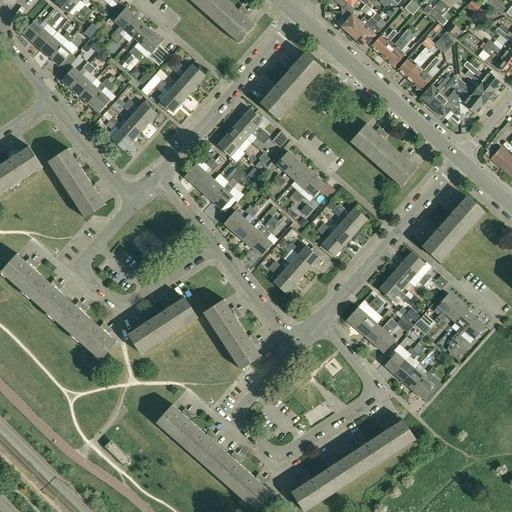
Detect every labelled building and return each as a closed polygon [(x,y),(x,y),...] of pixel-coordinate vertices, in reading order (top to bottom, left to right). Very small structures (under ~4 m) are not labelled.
[(69,14),(77,4),(72,0),(58,0),(56,2),(69,14)] [(190,0),(214,21),(230,3),(226,0),(190,0)] [(342,12),(354,11),(354,8),(352,7),(357,0),(336,0),(335,1),(342,6),(341,7),(342,12)] [(359,0),(365,5),(370,9),(374,6),(367,0),(359,0)] [(431,7),(426,13),(428,14),(429,14),(437,21),(442,16),(449,8),(441,0),(433,9),(431,7)] [(473,0),(463,10),(474,15),(481,6),(474,0),(473,0)] [(500,14),(505,8),(494,0),(488,0),(486,2),(500,14)] [(412,1),(405,8),(413,15),(420,8),(412,1)] [(239,11),(230,3),(214,21),(239,43),(238,43),(239,44),(255,25),(255,24),(254,25),(242,14),(241,15),(238,13),(239,11)] [(84,4),(81,8),(87,13),(90,10),(84,4)] [(84,17),(87,13),(81,8),(77,12),(84,17)] [(115,21),(124,29),(136,16),(126,8),(115,21)] [(43,21),(47,24),(52,19),(58,12),(54,9),(43,21)] [(350,34),(360,22),(353,16),(354,14),(354,11),(342,12),(342,16),(348,20),(342,27),(343,28),(343,29),(345,32),(347,32),(350,34)] [(484,14),(482,19),(488,21),(500,16),(496,12),(490,15),(488,14),(485,15),(484,14)] [(354,38),(357,41),(378,17),(375,13),(368,22),(364,18),(360,22),(350,34),(350,35),(350,36),(353,38),(354,38)] [(145,24),(136,16),(124,29),(133,37),(145,24)] [(442,16),(437,21),(443,26),(448,21),(442,16)] [(381,19),(378,17),(357,41),(360,43),(360,44),(362,47),(364,47),(365,47),(371,40),(381,29),(376,25),(381,19)] [(55,22),(52,19),(47,24),(51,28),(55,22)] [(23,33),(32,41),(43,29),(34,20),(23,33)] [(97,26),(100,29),(106,22),(103,20),(97,26)] [(452,23),(446,29),(454,36),(460,30),(452,23)] [(133,37),(142,46),(154,32),(145,24),(133,37)] [(511,33),(501,24),(498,28),(511,39),(511,33)] [(99,30),(93,25),(85,34),(91,39),(99,30)] [(511,52),(511,39),(498,28),(495,31),(508,42),(504,46),(511,52)] [(43,29),(32,41),(41,50),(53,37),(43,29)] [(111,36),(115,39),(120,34),(116,31),(111,36)] [(371,47),(379,53),(390,41),(397,34),(393,31),(386,38),(382,34),(378,39),(371,47)] [(379,53),(387,60),(411,34),(407,31),(394,45),(390,41),(379,53)] [(440,39),(449,49),(454,44),(453,35),(447,31),(440,39)] [(62,37),(66,41),(71,35),(67,32),(62,37)] [(163,41),(154,32),(142,46),(151,53),(148,56),(158,66),(169,54),(159,45),(163,41)] [(123,37),(120,34),(115,39),(119,43),(123,37)] [(405,55),(402,52),(401,52),(414,37),(411,34),(387,60),(395,67),(405,55)] [(74,38),(71,35),(66,41),(70,44),(74,38)] [(41,50),(50,58),(62,45),(53,37),(41,50)] [(444,54),(449,49),(440,39),(435,44),(434,45),(444,54)] [(486,45),(490,47),(511,64),(511,52),(504,46),(501,50),(489,40),(486,44),(486,45)] [(71,53),(62,45),(50,58),(60,66),(71,53)] [(508,76),(511,71),(511,64),(490,47),(486,45),(482,50),(483,51),(478,56),(498,73),(501,70),(508,76)] [(129,52),(133,56),(137,50),(134,47),(129,52)] [(413,62),(412,61),(409,58),(398,70),(406,77),(423,57),(429,50),(426,48),(413,62)] [(133,56),(135,58),(130,63),(126,67),(127,67),(126,68),(129,71),(130,70),(131,71),(134,67),(139,61),(136,58),(141,53),(137,50),(133,56)] [(406,77),(413,83),(424,71),(420,68),(432,53),(429,50),(423,57),(406,77)] [(291,69),(283,78),(300,94),(322,70),(323,70),(323,69),(304,53),(304,54),(293,66),(295,67),(292,70),(291,69)] [(421,90),(428,83),(432,78),(427,74),(439,61),(435,58),(424,71),(413,83),(421,90)] [(196,61),(185,74),(197,85),(206,76),(199,70),(202,66),(196,61)] [(83,68),(87,71),(92,66),(88,62),(83,68)] [(178,62),(175,65),(181,71),(184,67),(178,62)] [(464,65),(470,70),(475,74),(495,91),(502,83),(490,74),(486,78),(467,62),(464,65)] [(178,75),(181,71),(175,65),(171,69),(178,75)] [(87,71),(83,76),(71,89),(80,97),(92,84),(96,79),(91,74),(96,69),(92,66),(87,71)] [(62,80),(71,89),(83,76),(74,67),(62,80)] [(495,91),(475,74),(470,70),(466,75),(471,79),(472,78),(481,85),(477,89),(489,99),(495,91)] [(189,95),(197,85),(185,74),(176,83),(189,95)] [(138,82),(142,85),(147,79),(144,76),(138,82)] [(429,104),(450,80),(451,79),(447,76),(444,80),(436,88),(432,85),(427,90),(421,97),(422,98),(422,100),(425,102),(426,102),(429,104)] [(483,107),(489,99),(477,89),(472,85),(470,88),(457,77),(457,80),(458,86),(471,97),(483,107)] [(278,119),(300,94),(283,78),(275,87),(273,89),(260,103),(278,119)] [(90,105),(101,92),(105,88),(110,82),(107,79),(97,89),(92,84),(80,97),(90,105)] [(436,110),(437,111),(448,98),(444,94),(453,83),(454,82),(451,79),(450,80),(429,104),(431,106),(431,108),(434,110),(436,110)] [(162,80),(159,84),(165,89),(168,86),(162,80)] [(105,88),(101,92),(90,105),(99,113),(111,100),(105,95),(114,86),(110,82),(105,88)] [(176,83),(168,93),(181,104),(189,95),(176,83)] [(162,93),(165,89),(159,84),(155,87),(162,93)] [(460,115),(459,104),(456,104),(455,105),(451,102),(456,96),(456,91),(454,90),(448,98),(437,111),(439,113),(439,114),(442,117),(443,117),(444,117),(450,111),(456,116),(460,115)] [(173,114),(181,104),(168,93),(160,102),(173,114)] [(459,97),(459,104),(460,115),(465,115),(469,109),(476,115),(483,107),(471,97),(466,103),(459,97)] [(129,100),(126,104),(131,109),(134,105),(129,100)] [(147,100),(144,103),(150,108),(152,105),(147,100)] [(144,103),(136,113),(148,124),(157,115),(150,108),(144,103)] [(128,112),(131,109),(126,104),(123,107),(128,112)] [(250,109),(242,118),(255,130),(264,120),(262,118),(256,113),(250,109)] [(256,113),(262,118),(264,115),(258,110),(256,113)] [(118,124),(112,119),(106,113),(103,116),(115,127),(118,124)] [(140,133),(148,124),(136,113),(128,122),(140,133)] [(112,130),(115,127),(103,116),(96,124),(99,127),(103,123),(112,130)] [(242,118),(234,127),(247,139),(255,130),(242,118)] [(132,142),(140,133),(128,122),(119,131),(132,142)] [(352,143),(356,147),(377,165),(393,147),(383,138),(382,140),(379,137),(380,136),(368,125),(368,124),(351,143),(352,143)] [(239,148),(247,139),(234,127),(226,137),(239,148)] [(111,140),(124,152),(132,142),(119,131),(111,140)] [(272,141),(280,147),(288,139),(285,134),(281,131),(272,141)] [(262,143),(266,138),(259,133),(256,137),(262,143)] [(231,158),(239,148),(226,137),(218,146),(231,158)] [(29,147),(10,160),(1,166),(14,186),(42,168),(31,149),(29,147)] [(401,154),(393,147),(377,165),(401,186),(400,186),(401,187),(417,168),(417,167),(416,168),(404,157),(403,159),(400,156),(401,154)] [(491,159),(505,172),(511,163),(511,157),(506,151),(501,147),(491,159)] [(49,163),(67,191),(88,178),(71,153),(69,149),(49,163)] [(289,151),(284,157),(279,153),(273,161),(277,164),(286,173),(298,159),(289,151)] [(207,163),(211,167),(215,161),(212,158),(207,163)] [(286,173),(296,181),(308,168),(298,159),(286,173)] [(219,165),(215,161),(211,167),(214,170),(219,165)] [(256,166),(262,172),(267,167),(261,161),(256,166)] [(185,177),(195,186),(206,173),(197,164),(185,177)] [(1,166),(0,166),(0,195),(14,186),(1,166)] [(247,176),(254,181),(261,173),(254,168),(247,176)] [(296,181),(305,189),(317,176),(308,168),(296,181)] [(236,180),(242,173),(238,169),(232,176),(233,178),(236,180)] [(195,186),(204,194),(215,181),(206,173),(195,186)] [(236,180),(237,181),(243,186),(249,179),(245,175),(242,173),(236,180)] [(233,178),(232,176),(230,174),(225,179),(229,183),(233,178)] [(326,184),(317,176),(305,189),(314,197),(326,184)] [(105,205),(94,188),(88,178),(67,191),(85,218),(105,205)] [(229,183),(224,188),(225,189),(213,202),(223,210),(234,197),(228,192),(233,186),(237,181),(236,180),(233,178),(229,183)] [(286,181),(282,178),(278,183),(281,186),(286,181)] [(204,194),(213,202),(225,189),(224,188),(215,181),(204,194)] [(293,196),(296,199),(301,194),(297,191),(293,196)] [(304,197),(301,194),(296,199),(299,202),(304,197)] [(485,213),(481,209),(466,196),(466,197),(455,209),(457,211),(454,214),(453,212),(445,221),(462,237),(484,213),(485,213)] [(333,212),(339,217),(342,213),(337,208),(338,207),(331,201),(327,206),(333,212)] [(338,207),(337,208),(342,213),(346,209),(340,204),(338,207)] [(246,211),(250,214),(255,208),(254,207),(251,205),(246,211)] [(355,207),(347,217),(360,229),(368,219),(355,207)] [(258,211),(255,208),(250,214),(253,217),(258,211)] [(224,224),(234,232),(246,219),(236,211),(224,224)] [(360,229),(347,217),(343,221),(339,217),(334,222),(339,226),(352,238),(360,229)] [(234,232),(243,241),(255,227),(246,219),(234,232)] [(459,241),(462,237),(445,221),(437,231),(423,245),(441,262),(459,241)] [(265,227),(268,231),(273,225),(270,222),(265,227)] [(320,226),(326,232),(329,228),(323,223),(320,226)] [(268,231),(264,235),(253,249),(262,257),(274,243),(268,238),(277,228),(273,225),(268,231)] [(323,235),(326,232),(320,226),(317,230),(323,235)] [(344,247),(352,238),(339,226),(331,235),(344,247)] [(264,235),(255,227),(243,241),(253,249),(264,235)] [(344,247),(331,235),(322,245),(335,256),(344,247)] [(292,255),(295,251),(289,246),(290,245),(284,240),(280,244),(286,249),(286,250),(292,255)] [(289,246),(295,251),(298,248),(292,242),(290,245),(289,246)] [(307,245),(299,255),(312,266),(320,257),(307,245)] [(404,261),(417,273),(425,263),(412,252),(404,261)] [(42,276),(34,269),(18,255),(19,254),(18,254),(1,273),(2,273),(26,294),(42,276)] [(304,275),(312,266),(299,255),(291,264),(304,275)] [(276,261),(273,265),(278,270),(281,266),(276,261)] [(409,282),(417,273),(404,261),(396,270),(409,282)] [(283,273),(296,285),(304,275),(291,264),(283,273)] [(275,273),(278,270),(273,265),(270,268),(275,273)] [(401,291),(409,282),(396,270),(388,279),(401,291)] [(288,294),(296,285),(283,273),(274,283),(288,294)] [(424,273),(421,276),(427,282),(430,278),(424,273)] [(449,282),(441,275),(436,280),(438,281),(435,285),(441,291),(449,282)] [(26,294),(51,315),(67,298),(42,276),(26,294)] [(424,285),(427,282),(421,276),(418,280),(424,285)] [(405,294),(401,291),(388,279),(380,288),(385,293),(393,300),(398,294),(408,303),(411,300),(405,294)] [(429,280),(424,286),(428,289),(433,283),(429,280)] [(408,291),(405,294),(411,300),(414,296),(408,291)] [(385,293),(383,295),(391,302),(393,300),(385,293)] [(437,306),(446,315),(458,302),(448,293),(445,297),(442,295),(434,304),(437,306)] [(184,297),(156,315),(170,337),(198,319),(184,297)] [(92,320),(67,298),(51,315),(76,338),(92,320)] [(242,327),(225,300),(204,313),(222,341),(242,327)] [(467,310),(458,302),(446,315),(455,323),(467,310)] [(368,315),(358,307),(347,320),(356,328),(368,315)] [(402,307),(399,311),(403,315),(407,311),(402,307)] [(406,314),(415,322),(421,316),(411,308),(406,314)] [(464,331),(476,318),(467,310),(455,323),(461,328),(457,332),(452,337),(447,350),(450,353),(458,343),(456,342),(461,336),(465,331),(464,331)] [(142,355),(148,351),(170,337),(156,315),(128,333),(132,340),(142,355)] [(377,323),(368,315),(356,328),(365,337),(377,323)] [(397,323),(398,325),(401,327),(407,319),(403,316),(397,323)] [(438,325),(443,320),(439,317),(434,322),(438,325)] [(386,324),(390,327),(395,321),(391,318),(386,324)] [(485,326),(476,318),(464,331),(465,331),(461,336),(456,342),(458,343),(460,345),(465,339),(464,339),(468,334),(474,339),(485,326)] [(101,360),(117,342),(117,341),(116,342),(92,320),(76,338),(100,359),(100,360),(101,360)] [(420,320),(414,326),(425,336),(430,330),(429,328),(420,320)] [(446,323),(443,320),(438,325),(441,328),(446,323)] [(395,321),(390,327),(394,330),(398,325),(397,323),(395,321)] [(365,337),(374,345),(386,331),(377,323),(365,337)] [(261,356),(242,327),(222,341),(240,369),(261,356)] [(395,340),(386,331),(374,345),(384,353),(395,340)] [(416,346),(413,349),(411,347),(406,353),(410,356),(418,347),(416,346)] [(422,350),(418,347),(410,356),(414,359),(422,350)] [(385,366),(394,374),(406,361),(397,352),(385,366)] [(415,369),(406,361),(394,374),(403,382),(415,369)] [(437,370),(433,367),(428,372),(432,376),(437,370)] [(424,377),(415,369),(403,382),(412,390),(424,377)] [(424,377),(412,390),(422,398),(433,385),(424,377)] [(158,423),(182,445),(198,427),(174,406),(174,405),(173,405),(157,423),(157,424),(158,423)] [(402,420),(384,431),(375,437),(388,457),(415,440),(416,440),(411,432),(402,419),(402,420)] [(207,467),(222,449),(198,427),(182,445),(207,467)] [(388,457),(375,437),(348,455),(361,475),(388,457)] [(132,460),(112,440),(105,447),(125,467),(132,460)] [(207,467),(231,489),(247,471),(222,449),(207,467)] [(361,475),(348,455),(320,474),(333,494),(361,475)] [(272,492),(271,492),(247,471),(231,489),(256,510),(255,511),(256,511),(273,492),(272,492)] [(306,511),(309,509),(333,494),(320,474),(293,491),(292,491),(305,511),(306,511)]
